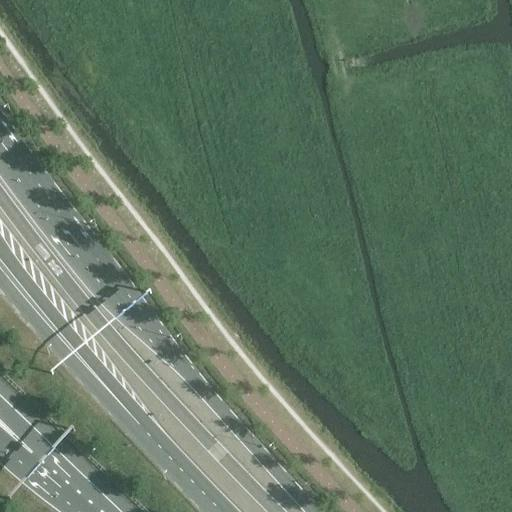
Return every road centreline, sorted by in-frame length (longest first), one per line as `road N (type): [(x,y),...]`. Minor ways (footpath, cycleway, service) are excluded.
road 1 (secondary): [(309,511),(86,259),(0,144)]
road 2 (secondary): [(91,372),(221,511)]
road 3 (secondary): [(0,248),(91,372)]
road 4 (motorway): [(0,280),(91,372)]
